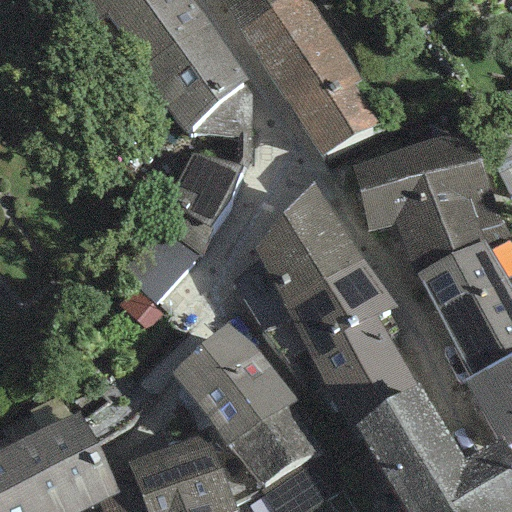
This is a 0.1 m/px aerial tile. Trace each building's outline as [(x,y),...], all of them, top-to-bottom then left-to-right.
[(191,0),(76,0),(110,53),(123,43),(185,131),(248,81),(191,0)] [(217,0),(238,32),(284,0),(217,0)] [(387,113),(309,0),(284,0),(238,32),(324,157),(387,113)] [(473,128),(351,165),(369,232),(397,226),(415,275),(486,245),(471,197),(492,190),(473,128)] [(206,177),(177,233),(217,254),(246,197),(206,177)] [(396,309),(312,182),(252,249),(304,347),(378,316),(396,309)] [(511,358),(511,293),(486,245),(415,275),(472,377),(511,358)] [(415,384),(378,316),(304,347),(349,425),(415,384)] [(237,317),(170,373),(217,432),(226,443),(260,486),(314,451),(318,448),(286,408),(296,400),(237,317)] [(511,358),(472,377),(464,383),(505,446),(511,442),(511,358)] [(511,511),(511,453),(506,455),(496,442),(464,458),(415,384),(349,425),(407,511),(511,511)] [(59,397),(30,411),(40,432),(69,417),(59,397)] [(40,432),(22,440),(57,511),(81,511),(98,504),(120,493),(80,412),(69,417),(40,432)] [(217,432),(128,461),(138,486),(147,511),(236,511),(237,511),(234,502),(263,491),(260,486),(226,443),(217,432)] [(0,451),(0,511),(57,511),(22,440),(0,451)] [(353,511),(341,492),(314,451),(260,486),(263,491),(274,511),(353,511)] [(147,511),(138,486),(120,493),(98,504),(100,511),(147,511)]
